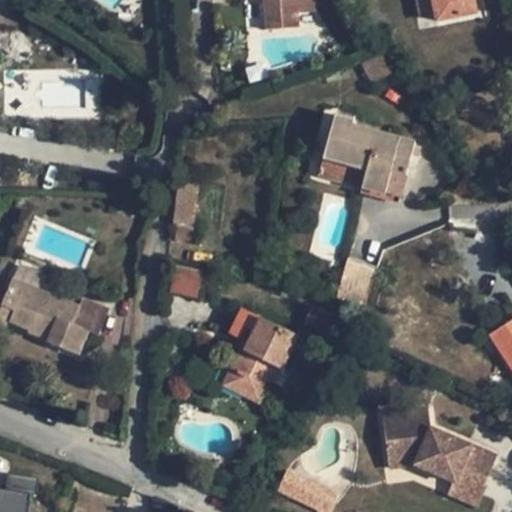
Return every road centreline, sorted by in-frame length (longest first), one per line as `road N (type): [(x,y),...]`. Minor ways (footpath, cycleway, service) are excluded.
road 1 (residential): [(172,0),(183,128),(155,261),(142,486)]
road 2 (unknown): [(177,162),(0,134)]
road 3 (residential): [(0,416),(85,444),(142,486)]
